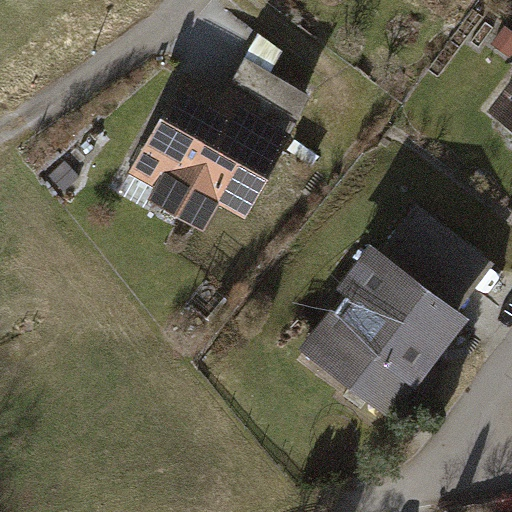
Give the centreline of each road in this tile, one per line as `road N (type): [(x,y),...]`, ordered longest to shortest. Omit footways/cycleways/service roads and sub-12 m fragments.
road 1 (residential): [(183,0),(160,25),(11,128)]
road 2 (residential): [(511,367),(420,489)]
